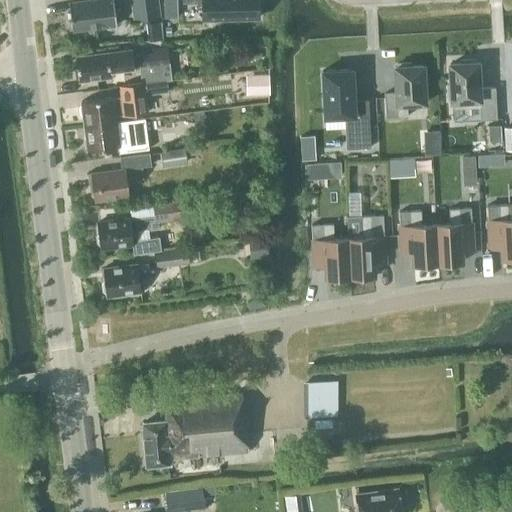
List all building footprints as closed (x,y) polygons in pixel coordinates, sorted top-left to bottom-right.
[(90,0),(68,3),(72,32),(116,26),(113,0),(90,0)] [(133,0),(136,21),(160,18),(157,0),(133,0)] [(257,0),(185,0),(185,4),(202,3),(202,19),(258,18),(257,0)] [(155,65),(154,53),(131,56),(131,50),(75,57),(78,81),(110,77),(110,72),(139,68),(141,84),(164,80),(165,81),(171,80),(169,63),(155,65)] [(495,87),(491,87),(479,88),(478,62),(475,62),(475,59),(461,60),(461,63),(450,64),(451,85),(447,85),(448,99),(451,99),(452,109),(479,107),(480,120),(496,119),(495,87)] [(397,67),(394,67),(396,93),(384,93),(385,118),(407,116),(406,104),(424,103),(422,66),(411,66),(410,63),(396,64),(397,67)] [(352,69),(322,71),(324,118),(324,130),(345,130),(346,149),(370,147),(367,100),(353,100),(352,69)] [(269,74),(257,75),(258,95),(269,94),(269,74)] [(166,92),(165,81),(164,80),(141,84),(119,86),(120,97),(112,98),(112,97),(81,101),(84,126),(115,122),(114,116),(122,115),(122,116),(147,113),(144,95),(166,92)] [(196,134),(206,132),(204,111),(193,112),(196,134)] [(84,126),(87,151),(118,147),(119,153),(148,150),(144,119),(115,122),(84,126)] [(427,149),(443,149),(442,124),(426,125),(427,149)] [(500,125),(488,126),(489,142),(501,142),(500,125)] [(187,164),(186,148),(160,151),(162,167),(187,164)] [(141,167),(150,166),(148,153),(119,157),(121,169),(90,173),(94,201),(128,197),(126,180),(142,178),(141,167)] [(478,167),(491,166),(491,154),(477,155),(478,167)] [(475,155),(461,156),(462,174),(476,174),(475,155)] [(402,159),(389,160),(389,178),(403,177),(402,159)] [(340,162),(327,163),(327,178),(341,178),(340,162)] [(155,222),(189,217),(187,199),(153,204),(155,222)] [(488,219),(486,219),(487,234),(488,248),(499,248),(500,259),(511,258),(511,203),(487,205),(488,219)] [(472,221),(471,221),(471,208),(448,209),(449,223),(433,223),(436,264),(463,263),(462,251),(474,251),(472,221)] [(433,223),(421,224),(420,210),(399,211),(399,225),(398,225),(400,255),(411,254),(411,266),(436,264),(433,223)] [(348,217),(346,217),(347,237),(350,277),(359,276),(360,280),(372,279),(371,276),(374,275),(373,265),(385,264),(384,245),(383,215),(361,216),(360,216),(348,217)] [(137,231),(148,230),(147,217),(129,219),(96,223),(99,249),(132,244),(133,254),(160,251),(158,237),(138,240),(137,231)] [(333,223),(311,225),(312,249),(313,268),(325,268),(326,278),(328,278),(328,281),(340,281),(340,277),(350,277),(347,237),(334,238),(333,223)] [(268,257),(266,238),(248,239),(250,259),(268,257)] [(156,267),(189,262),(187,248),(154,252),(156,267)] [(138,278),(149,277),(147,263),(137,264),(102,268),(105,296),(140,292),(138,278)] [(258,287),(270,286),(269,271),(257,271),(258,287)] [(341,410),(340,374),(309,374),(310,410),(341,410)] [(169,459),(248,452),(243,393),(164,401),(165,421),(143,422),(142,422),(141,424),(142,424),(145,465),(145,466),(146,467),(147,467),(170,464),(169,459)] [(215,494),(214,485),(165,491),(167,511),(168,511),(205,508),(203,495),(215,494)] [(399,511),(397,489),(355,494),(357,511),(399,511)] [(283,511),(299,509),(297,492),(280,494),(283,511)]
